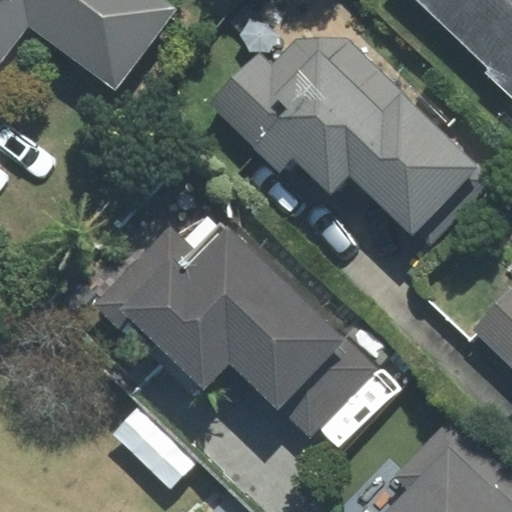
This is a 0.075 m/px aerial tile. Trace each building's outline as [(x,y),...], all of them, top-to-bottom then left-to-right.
[(0,0),(0,50),(22,69),(55,31),(129,94),(194,18),(172,0),(0,0)] [(511,0),(428,0),(511,82),(511,0)] [(356,199),(377,175),(440,231),(498,165),(355,39),(315,86),(263,40),(211,100),(303,181),(317,165),(356,199)] [(255,360),(296,404),(327,437),(346,419),(366,440),(416,394),(365,340),(255,222),(218,257),(185,221),(100,300),(133,336),(160,311),(186,338),(166,356),(209,403),(229,385),(255,360)] [(511,321),(499,334),(511,347),(511,321)] [(426,490),(405,511),(511,511),(511,468),(455,416),(405,470),(426,490)]
